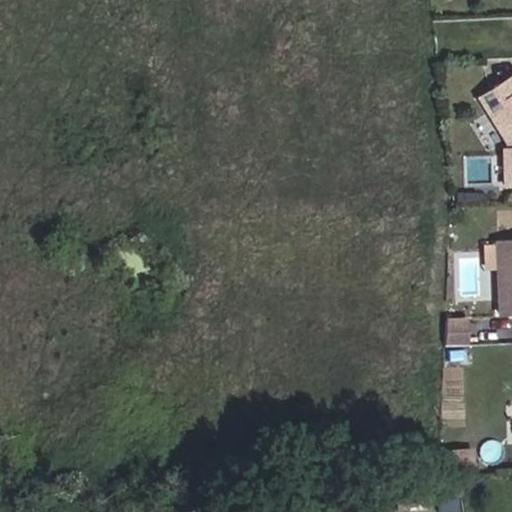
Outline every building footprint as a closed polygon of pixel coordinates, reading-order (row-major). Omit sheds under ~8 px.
[(511,78),(489,92),(498,106),(490,111),(510,143),(510,151),(507,152),(503,152),(504,186),(511,185),(511,78)] [(498,106),(489,92),(478,100),(506,143),(507,152),(510,151),(510,143),(490,111),(498,106)] [(511,314),(511,244),(496,245),(496,262),(499,316),(511,314)] [(496,262),(496,245),(480,246),(480,263),(496,262)] [(462,346),(463,321),(444,321),(443,347),(462,346)] [(456,511),(456,502),(437,502),(436,511),(456,511)]
